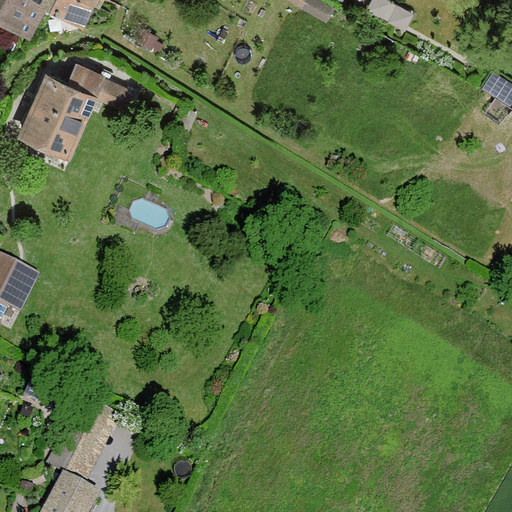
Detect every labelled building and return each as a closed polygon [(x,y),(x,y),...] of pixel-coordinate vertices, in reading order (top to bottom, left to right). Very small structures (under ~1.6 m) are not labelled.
[(0,0),(0,20),(31,37),(48,4),(85,24),(95,1),(102,3),(103,0),(0,0)] [(406,25),(416,10),(399,0),(374,0),(372,3),(406,25)] [(107,75),(77,61),(67,83),(46,74),(19,134),(70,157),(95,101),(105,80),(107,75)] [(138,94),(105,80),(95,101),(132,116),(138,94)] [(40,276),(0,256),(0,324),(8,308),(21,315),(40,276)] [(36,374),(26,394),(44,403),(54,383),(36,374)] [(56,464),(93,479),(117,418),(80,404),(56,464)] [(64,474),(44,511),(91,511),(101,493),(80,482),(64,474)]
